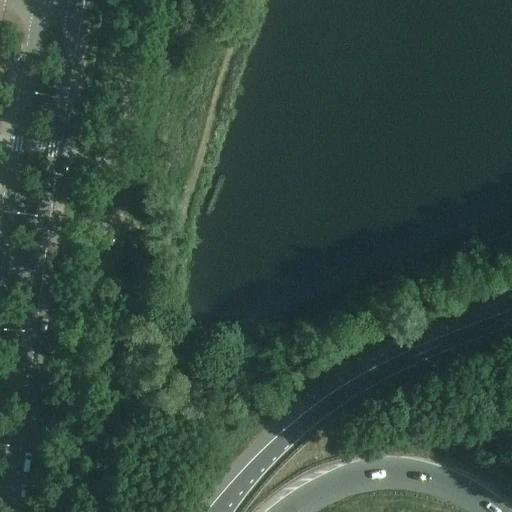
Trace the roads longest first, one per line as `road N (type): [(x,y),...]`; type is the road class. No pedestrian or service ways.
road 1 (motorway): [(511,317),(380,374),(329,406),(259,464),(219,511)]
road 2 (unclassified): [(30,282),(73,0)]
road 3 (unclassified): [(45,0),(1,279)]
road 4 (motorway): [(281,511),(339,477),(377,469),(458,483),(505,511)]
road 5 (unclassified): [(0,497),(30,282)]
